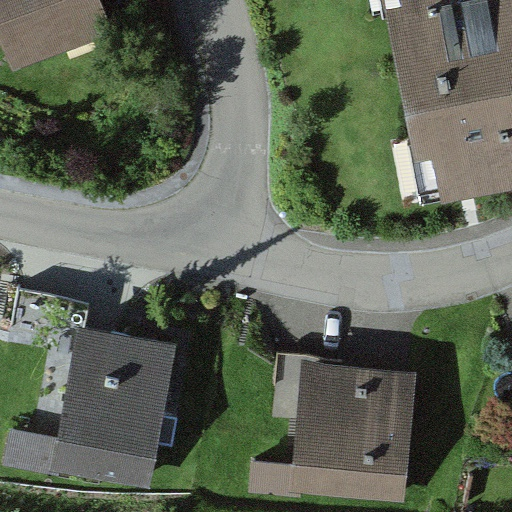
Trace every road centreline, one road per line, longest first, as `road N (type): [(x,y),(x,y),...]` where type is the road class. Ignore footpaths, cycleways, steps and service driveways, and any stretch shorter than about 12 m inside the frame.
road 1 (residential): [(213,235),(293,269),(375,284),(457,275),(511,254)]
road 2 (residential): [(213,235),(233,193),(241,137),(221,0)]
road 3 (residential): [(0,213),(121,235),(213,235)]
